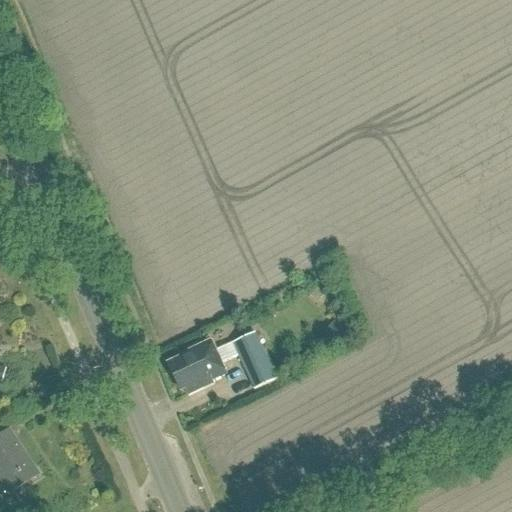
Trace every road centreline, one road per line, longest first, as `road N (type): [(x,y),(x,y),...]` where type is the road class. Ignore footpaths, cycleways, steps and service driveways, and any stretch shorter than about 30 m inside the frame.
road 1 (primary): [(180,511),(0,77)]
road 2 (track): [(511,419),(347,511)]
